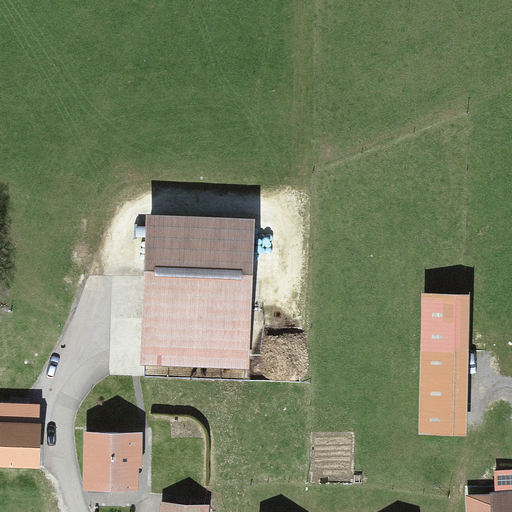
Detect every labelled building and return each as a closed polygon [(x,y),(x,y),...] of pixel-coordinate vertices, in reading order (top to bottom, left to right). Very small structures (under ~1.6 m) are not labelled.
[(162,216),(155,364),(262,369),(270,221),(162,216)] [(434,301),(434,432),(485,432),(485,301),(434,301)] [(0,424),(0,464),(47,464),(47,424),(0,424)] [(96,488),(155,487),(154,431),(95,432),(96,488)] [(511,511),(511,491),(478,492),(478,511),(511,511)] [(170,503),(170,511),(218,511),(218,504),(170,503)]
